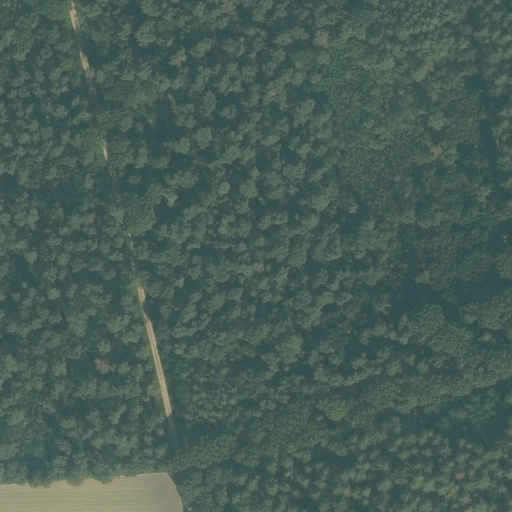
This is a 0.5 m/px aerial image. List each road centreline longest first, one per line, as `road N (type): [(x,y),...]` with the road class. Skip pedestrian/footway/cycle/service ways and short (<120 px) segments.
road 1 (track): [(192,511),(71,0)]
road 2 (track): [(511,305),(147,316)]
road 3 (track): [(475,0),(511,248)]
